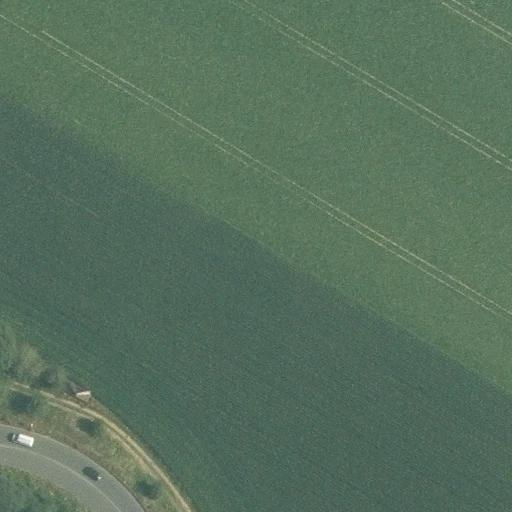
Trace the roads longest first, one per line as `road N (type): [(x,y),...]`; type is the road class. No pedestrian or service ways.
road 1 (track): [(186,511),(110,432),(0,381)]
road 2 (primary): [(114,511),(73,474),(0,446)]
